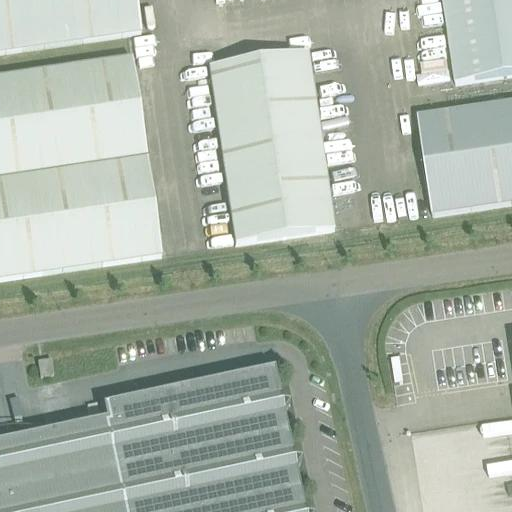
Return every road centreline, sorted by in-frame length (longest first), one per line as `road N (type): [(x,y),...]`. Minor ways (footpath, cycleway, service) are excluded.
road 1 (unclassified): [(0,339),(332,288)]
road 2 (unclassified): [(378,511),(332,288)]
road 3 (unclassified): [(332,288),(511,260)]
